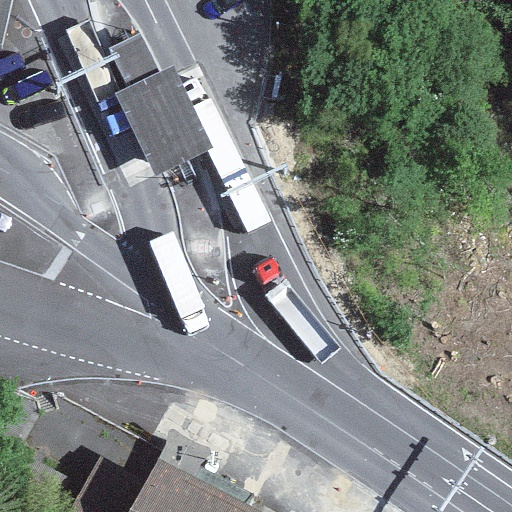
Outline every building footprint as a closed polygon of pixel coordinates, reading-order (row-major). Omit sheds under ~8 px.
[(0,0),(0,48),(3,49),(14,0),(13,0),(0,0)] [(109,49),(128,88),(161,72),(142,33),(109,49)] [(128,88),(115,94),(156,177),(214,148),(173,66),(161,72),(128,88)] [(101,451),(150,471),(163,439),(114,419),(101,451)] [(100,457),(74,505),(70,511),(260,511),(159,458),(147,482),(100,457)]
